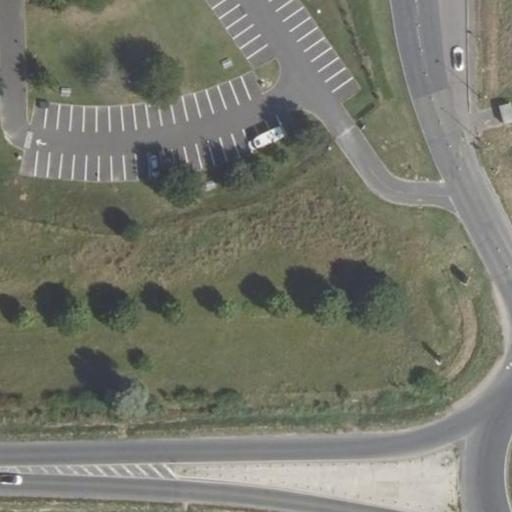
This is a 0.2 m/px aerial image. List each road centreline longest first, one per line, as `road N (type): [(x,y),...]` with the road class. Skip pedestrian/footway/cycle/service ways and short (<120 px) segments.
road 1 (primary): [(506,402),(401,446),(176,452),(5,469)]
road 2 (primary): [(5,469),(354,511)]
